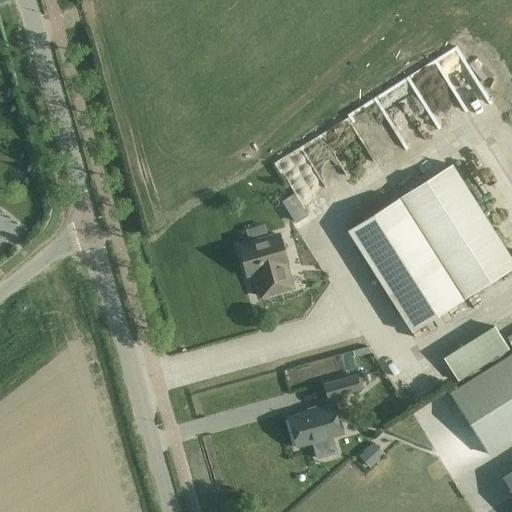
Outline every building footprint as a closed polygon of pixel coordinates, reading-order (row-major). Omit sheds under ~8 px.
[(436,33),(407,59),(417,70),(428,82),(449,63),(438,51),(447,44),(436,33)] [(401,87),(415,81),(404,59),(390,65),(401,87)] [(511,259),(452,165),(402,196),(466,298),(511,269),(511,259)] [(275,169),(265,174),(269,183),(279,178),(275,169)] [(344,205),(363,194),(354,178),(335,189),(344,205)] [(399,198),(347,231),(412,332),(463,300),(466,298),(402,196),(399,198)] [(279,234),(239,246),(247,275),(257,272),(260,280),(257,281),(261,296),(292,288),(285,264),(287,264),(279,234)] [(511,353),(450,393),(489,454),(511,439),(511,353)] [(329,399),(360,391),(355,375),(324,384),(329,399)] [(297,447),(343,434),(334,403),(288,417),(297,447)] [(373,442),(359,455),(370,466),(384,454),(373,442)] [(511,472),(503,478),(511,492),(511,472)]
